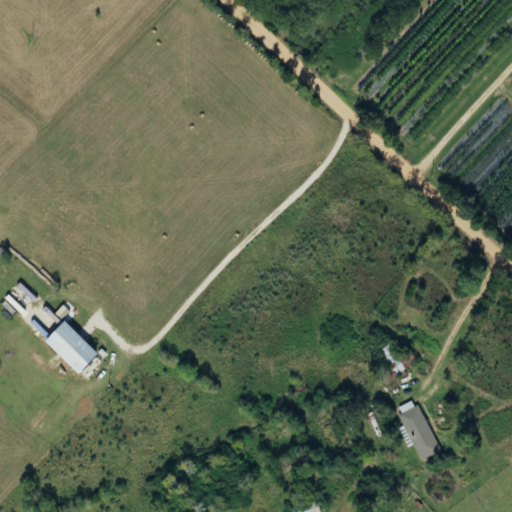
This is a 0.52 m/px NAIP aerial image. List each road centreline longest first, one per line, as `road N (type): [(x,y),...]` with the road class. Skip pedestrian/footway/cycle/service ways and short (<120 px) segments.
road 1 (residential): [(511,269),(225,0)]
road 2 (residential): [(511,57),(413,176)]
